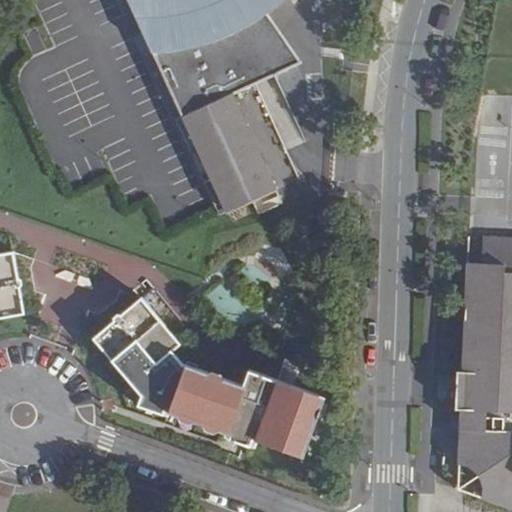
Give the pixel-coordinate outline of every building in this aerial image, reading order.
[(261,62),(284,51),(260,18),(271,9),(281,0),(117,0),(129,25),(143,59),(146,57),(218,218),(270,193),(227,100),(266,82),(270,80),(261,62)] [(295,68),(284,51),(261,62),(270,80),(295,68)] [(511,234),(483,233),(482,262),(488,262),(489,239),(505,240),(503,271),(511,271),(511,234)] [(482,262),(467,261),(465,320),(480,321),(480,334),(473,334),(470,418),(460,417),(457,484),(511,504),(511,271),(503,271),(505,240),(489,239),(488,262),(482,262)] [(0,315),(22,312),(12,254),(0,255),(0,315)] [(182,346),(148,302),(101,338),(148,398),(146,402),(181,415),(180,419),(197,425),(198,421),(211,425),(209,430),(231,438),(233,433),(259,444),(260,441),(304,457),(324,400),(283,385),(281,386),(253,376),(248,389),(227,382),(228,378),(214,373),(212,377),(187,368),(175,351),(182,346)]
